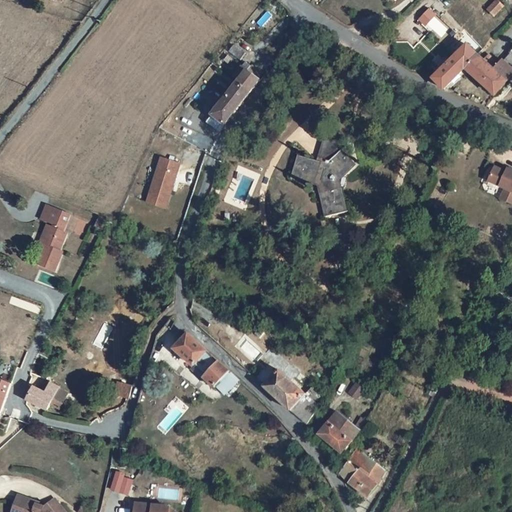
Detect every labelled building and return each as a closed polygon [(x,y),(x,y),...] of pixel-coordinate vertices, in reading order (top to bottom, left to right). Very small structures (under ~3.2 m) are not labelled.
[(495,14),(502,6),(496,1),(486,11),(492,17),(495,14)] [(244,41),(239,48),(250,57),(255,51),(244,41)] [(447,89),(468,70),(479,58),(467,47),(432,80),(447,89)] [(468,70),(495,99),(511,80),(511,72),(502,63),(499,66),(488,57),(483,62),(479,58),(468,70)] [(246,79),(258,90),(268,78),(267,75),(268,72),(270,70),(256,58),(241,75),(246,79)] [(242,109),(246,104),(258,90),(246,79),(215,117),(225,126),(231,118),(234,120),(242,109)] [(332,216),(352,213),(353,211),(347,178),(361,163),(351,149),(355,147),(358,140),(350,138),(347,143),(335,138),(326,164),(305,156),(299,175),(326,185),(332,216)] [(189,164),(171,158),(157,202),(175,208),(189,164)] [(511,168),(503,165),(498,179),(511,184),(511,192),(510,196),(511,196),(511,168)] [(57,234),(50,253),(51,254),(46,270),(63,276),(69,257),(66,256),(72,236),(69,233),(74,219),(51,211),(47,226),(58,230),(57,234)] [(52,233),(46,252),(50,253),(57,234),(52,233)] [(216,373),(212,379),(229,395),(233,392),(244,379),(205,339),(191,354),(201,364),(205,362),(216,373)] [(289,359),(282,366),(287,371),(293,365),(294,364),(289,359)] [(326,408),(308,393),(300,385),(287,371),(274,386),(313,429),(326,408)] [(245,387),(248,384),(244,379),(233,392),(243,403),(252,394),(245,387)] [(128,397),(132,386),(117,382),(114,394),(128,397)] [(356,398),(363,389),(355,383),(348,392),(356,398)] [(10,384),(0,406),(0,414),(13,420),(22,394),(24,389),(10,384)] [(252,394),(255,391),(248,384),(245,387),(252,394)] [(45,399),(36,410),(36,412),(53,423),(66,407),(68,402),(61,397),(54,405),(45,399)] [(124,416),(137,420),(141,409),(128,404),(124,416)] [(329,439),(354,454),(381,412),(372,407),(360,426),(343,416),(329,439)] [(0,441),(4,443),(13,420),(0,414),(0,441)] [(372,445),(351,486),(352,487),(380,502),(402,461),(372,445)] [(125,477),(120,492),(129,495),(134,480),(125,477)] [(30,496),(29,502),(37,505),(39,499),(30,496)] [(73,511),(62,499),(54,506),(47,504),(48,502),(39,499),(37,505),(29,502),(25,511),(73,511)] [(95,511),(97,509),(90,503),(85,510),(88,511),(95,511)] [(168,511),(158,505),(134,503),(133,511),(175,511),(172,510),(171,511),(168,511)]
